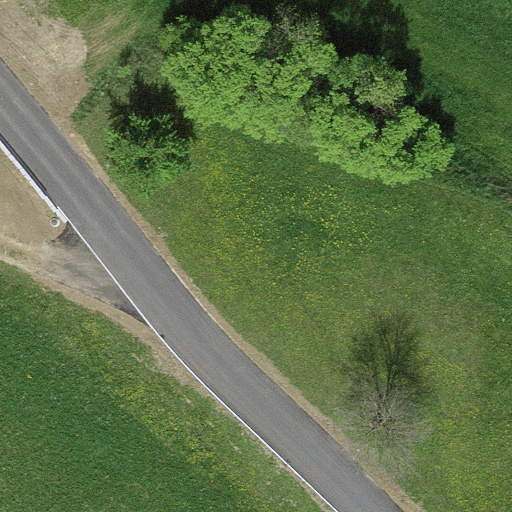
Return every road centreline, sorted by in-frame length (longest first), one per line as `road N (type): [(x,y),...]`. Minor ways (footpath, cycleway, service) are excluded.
road 1 (tertiary): [(372,511),(193,334),(0,96)]
road 2 (track): [(140,268),(75,265),(0,245)]
